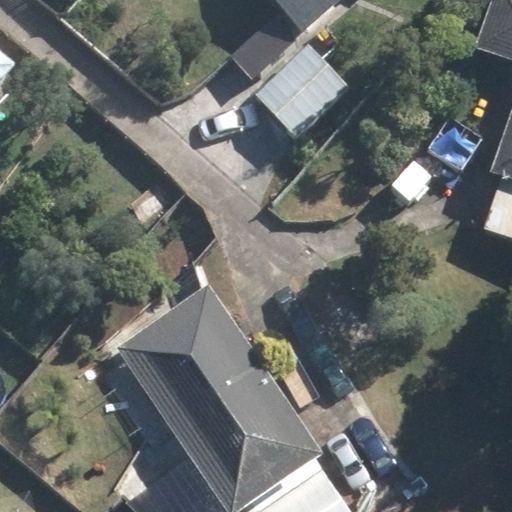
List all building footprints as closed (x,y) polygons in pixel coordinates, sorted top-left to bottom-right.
[(279,0),(320,47),(373,0),(279,0)] [(511,165),(489,236),(511,243),(511,0),(505,0),(486,57),(511,65),(511,165)] [(0,126),(37,82),(0,49),(0,126)] [(268,102),(308,146),(363,95),(322,51),(268,102)] [(357,511),(335,479),(345,472),(220,292),(128,356),(214,480),(166,511),(357,511)]
